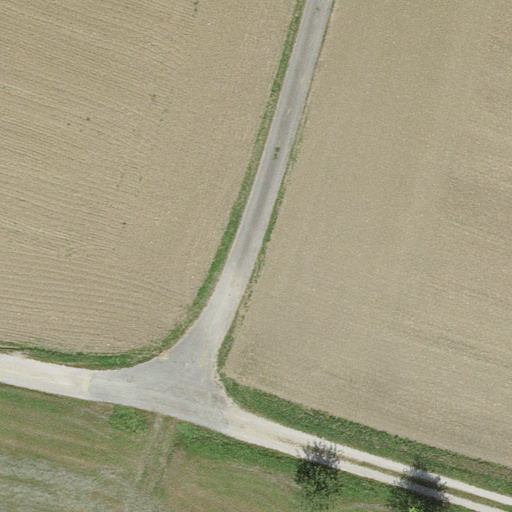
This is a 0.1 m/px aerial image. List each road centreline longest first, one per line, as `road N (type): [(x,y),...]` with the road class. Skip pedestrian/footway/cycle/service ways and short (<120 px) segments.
road 1 (track): [(511,507),(168,401),(0,371)]
road 2 (track): [(311,0),(217,302),(168,401)]
